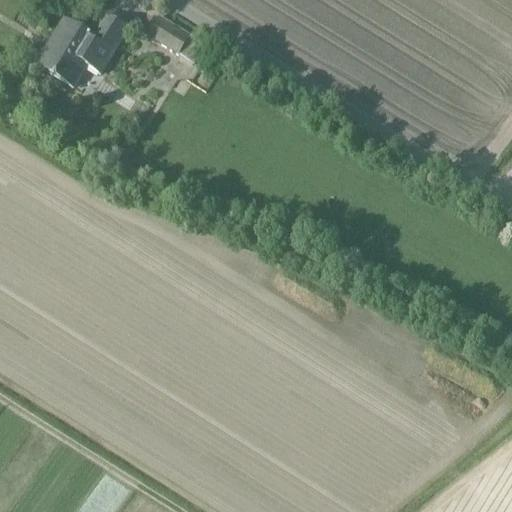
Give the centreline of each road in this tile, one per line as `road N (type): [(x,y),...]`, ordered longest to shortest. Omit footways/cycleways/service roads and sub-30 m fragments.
road 1 (unclassified): [(495,199),(168,0)]
road 2 (track): [(175,511),(0,398)]
